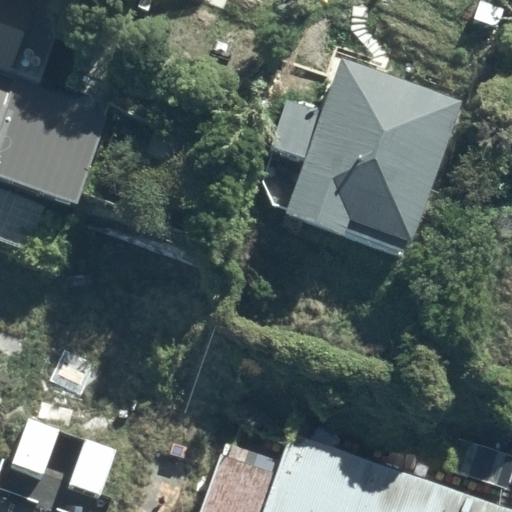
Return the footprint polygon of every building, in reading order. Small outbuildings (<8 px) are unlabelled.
[(266,143),(303,158),(282,212),(341,235),(342,231),(397,253),(402,239),(410,242),(465,103),(406,80),(409,73),(350,50),(346,59),(341,57),(319,112),(284,98),(266,143)] [(0,58),(0,126),(33,138),(55,78),(0,58)] [(159,103),(142,152),(201,172),(218,124),(159,103)] [(33,138),(0,126),(0,228),(48,246),(81,156),(33,138)] [(48,246),(0,228),(0,293),(27,303),(48,246)] [(20,511),(43,452),(1,437),(0,438),(0,511),(20,511)] [(511,458),(456,440),(446,471),(506,491),(511,473),(511,458)] [(174,511),(192,458),(159,447),(136,511),(174,511)] [(120,511),(137,468),(95,452),(72,511),(120,511)] [(403,511),(414,482),(335,455),(316,511),(403,511)] [(505,511),(509,503),(414,482),(403,511),(505,511)]
